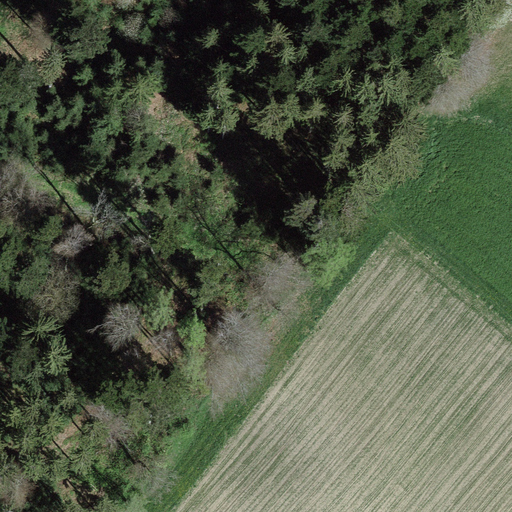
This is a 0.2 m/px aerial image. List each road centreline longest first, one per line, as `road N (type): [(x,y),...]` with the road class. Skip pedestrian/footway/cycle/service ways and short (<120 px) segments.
road 1 (track): [(0,424),(100,383),(372,222)]
road 2 (track): [(0,107),(181,144),(372,222)]
